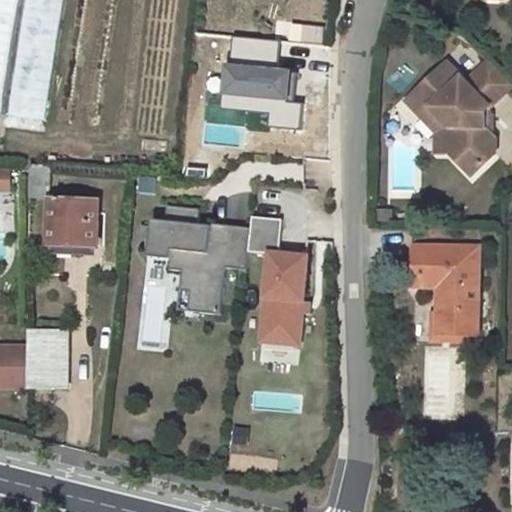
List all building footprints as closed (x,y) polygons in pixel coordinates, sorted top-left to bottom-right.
[(6,112),(47,117),(62,0),(0,0),(0,111),(6,112)] [(511,0),(486,0),(487,0),(502,0),(502,11),(511,11),(511,0)] [(487,0),(487,15),(502,15),(502,11),(502,0),(487,0)] [(277,44),(233,39),(230,62),(222,61),(217,106),(268,112),(266,130),(306,134),(309,102),(295,101),(298,72),(274,69),(277,44)] [(416,90),(452,127),(445,152),(446,152),(467,175),(488,153),(491,138),(483,128),(485,111),(511,83),(511,82),(488,59),(466,81),(446,62),(416,90)] [(452,127),(416,90),(404,102),(432,134),(428,148),(445,152),(452,127)] [(27,169),(27,195),(46,196),(47,165),(27,163),(27,169)] [(97,246),(99,203),(52,201),(50,244),(97,246)] [(245,270),(247,251),(250,228),(207,223),(206,238),(193,237),(196,209),(163,206),(162,220),(148,219),(145,252),(167,255),(166,269),(179,271),(192,272),(190,290),(188,311),(218,314),(222,267),(245,270)] [(394,209),(370,210),(370,224),(394,225),(394,209)] [(250,228),(247,251),(268,253),(261,341),(300,344),(308,253),(278,250),(281,217),(251,214),(250,228)] [(97,246),(50,244),(50,254),(96,256),(97,246)] [(474,333),(476,247),(413,246),(412,285),(441,286),(441,294),(438,294),(438,311),(439,333),(474,333)] [(192,272),(179,271),(177,289),(190,290),(192,272)] [(428,311),(428,344),(473,344),(474,333),(439,333),(438,311),(428,311)] [(28,387),(68,388),(69,335),(28,334),(28,345),(28,387)] [(0,385),(28,387),(28,345),(0,345),(0,385)] [(426,464),(396,466),(399,504),(428,501),(426,464)]
